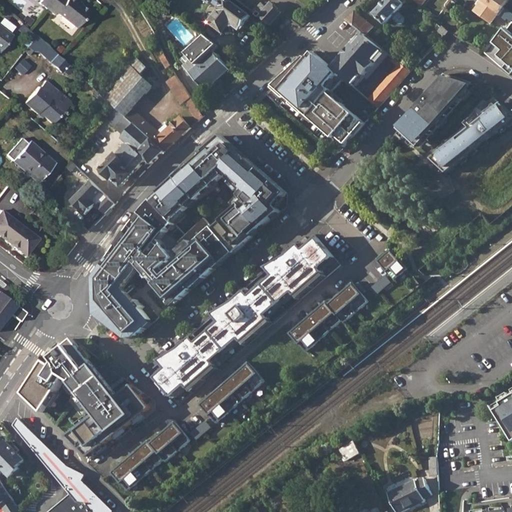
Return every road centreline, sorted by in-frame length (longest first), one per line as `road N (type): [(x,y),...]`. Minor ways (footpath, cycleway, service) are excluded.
road 1 (residential): [(511,91),(469,60),(447,60),(317,202)]
road 2 (residential): [(317,202),(131,360)]
road 3 (tertiary): [(219,118),(139,195),(70,289)]
road 4 (tertiary): [(345,0),(219,118)]
road 5 (residential): [(317,202),(219,118)]
